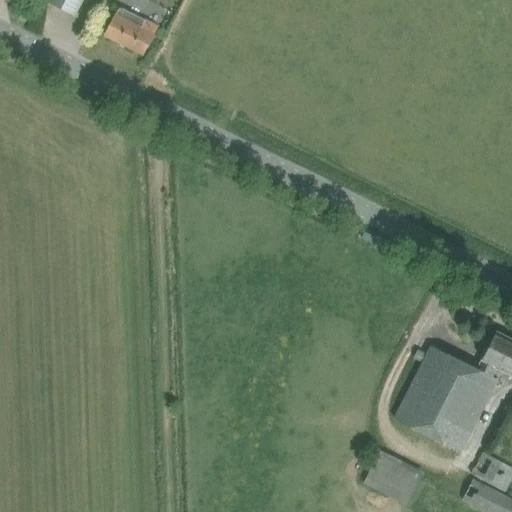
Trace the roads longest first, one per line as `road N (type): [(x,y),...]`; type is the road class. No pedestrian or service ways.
road 1 (unclassified): [(511,285),(0,33)]
road 2 (track): [(171,511),(156,110)]
